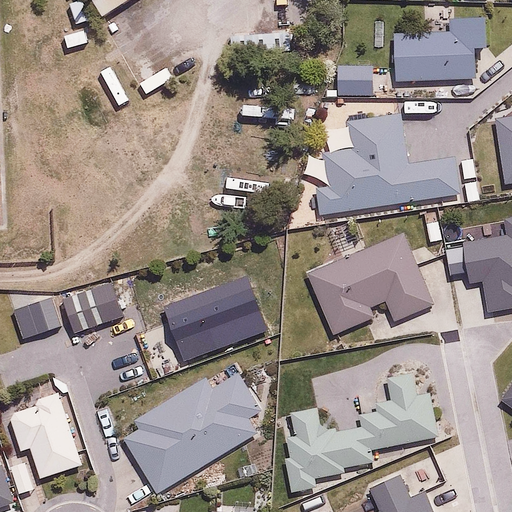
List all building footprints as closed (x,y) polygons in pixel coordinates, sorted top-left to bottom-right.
[(77,0),(89,18),(117,0),(77,0)] [(232,30),(233,53),(292,50),(292,27),(262,28),(261,1),(247,2),(249,29),(232,30)] [(388,42),(389,89),(471,86),(470,59),(484,59),(483,25),(423,27),(424,40),(388,42)] [(325,79),(326,104),(362,103),(361,78),(325,79)] [(305,194),(309,223),(451,201),(445,162),(397,169),(389,120),(336,128),(339,151),(313,155),(319,192),(305,194)] [(511,125),(481,130),(492,195),(511,191),(511,125)] [(511,225),(493,228),(496,246),(453,252),(459,292),(473,291),(477,317),(511,311),(511,225)] [(395,236),(298,279),(326,341),(367,323),(364,314),(377,309),(385,328),(427,309),(395,236)] [(238,287),(157,315),(175,367),(256,339),(238,287)] [(110,326),(99,292),(55,307),(67,340),(110,326)] [(41,305),(1,318),(11,350),(51,337),(41,305)] [(120,437),(155,495),(258,432),(252,422),(267,413),(236,361),(138,419),(141,425),(120,437)] [(511,375),(492,403),(511,418),(511,375)] [(282,433),(292,493),(316,489),(314,478),(347,472),(346,467),(375,462),(374,451),(442,439),(434,393),(377,402),(379,411),(360,414),(362,426),(324,433),(320,407),(293,411),(296,431),(282,433)] [(72,468),(52,398),(0,412),(0,421),(11,458),(23,455),(30,481),(72,468)] [(375,511),(434,511),(424,489),(412,495),(402,474),(372,488),(382,509),(375,511)] [(0,510),(9,507),(0,482),(0,510)]
